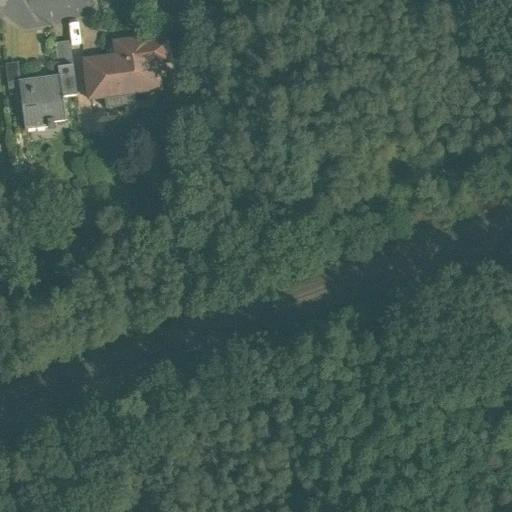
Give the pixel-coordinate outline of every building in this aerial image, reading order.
[(126,49),(115,51),(115,56),(99,59),(100,63),(104,98),(105,110),(135,106),(134,95),(160,92),(157,65),(170,64),(167,44),(147,46),(146,40),(133,41),(134,52),(127,53),(126,49)] [(69,41),(54,43),(57,69),(73,66),(69,41)] [(19,62),(6,61),(5,88),(18,88),(19,62)] [(100,63),(85,65),(89,100),(104,98),(100,63)] [(59,78),(18,84),(24,127),(48,124),(49,130),(55,129),(54,124),(66,122),(63,99),(77,97),(73,66),(57,69),(59,78)]
